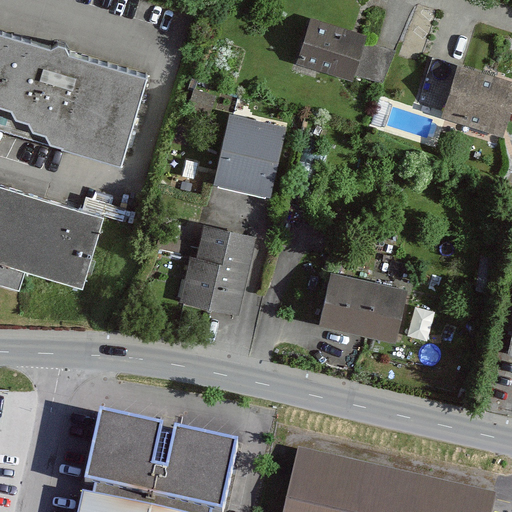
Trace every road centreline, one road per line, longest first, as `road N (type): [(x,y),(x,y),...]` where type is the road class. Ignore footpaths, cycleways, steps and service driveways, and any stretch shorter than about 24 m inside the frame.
road 1 (tertiary): [(511,440),(182,362),(0,347)]
road 2 (track): [(511,491),(285,439),(271,511)]
